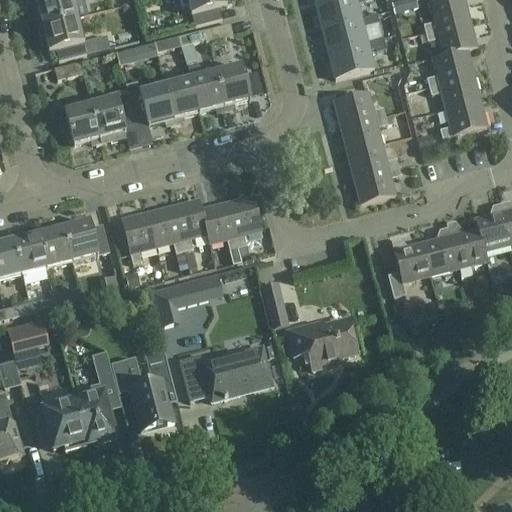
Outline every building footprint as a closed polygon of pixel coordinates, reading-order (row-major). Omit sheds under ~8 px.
[(36,26),(37,31),(78,21),(72,0),(42,0),(43,2),(35,4),(40,25),(36,26)] [(179,0),(182,10),(188,9),(193,31),(221,24),(218,12),(226,10),(223,0),(179,0)] [(313,0),(317,12),(363,0),(361,0),(354,2),(353,0),(313,0)] [(370,0),(363,0),(317,12),(323,36),(389,18),(360,25),(356,10),(372,6),(370,0)] [(425,38),(470,26),(463,0),(462,0),(428,9),(433,26),(423,29),(425,38)] [(389,18),(323,36),(329,59),(383,45),(382,45),(366,49),(362,33),(391,26),(389,18)] [(84,47),(78,21),(37,31),(38,36),(43,35),(48,56),(56,54),(59,66),(110,52),(107,41),(84,47)] [(467,54),(467,55),(477,52),(470,26),(425,38),(427,46),(437,43),(441,60),(442,60),(467,54)] [(202,35),(205,45),(206,47),(234,39),(231,28),(202,35)] [(182,51),(205,45),(202,35),(179,40),(182,51)] [(182,51),(179,40),(153,47),(156,57),(182,51)] [(383,45),(329,59),(335,83),(373,74),(368,54),(375,52),(375,55),(384,53),(383,45)] [(442,60),(441,60),(431,62),(436,80),(426,82),(428,91),(473,79),(467,55),(467,54),(442,60)] [(80,79),(77,66),(54,72),(57,85),(80,79)] [(225,116),(215,76),(202,79),(199,69),(187,72),(190,82),(199,118),(219,113),(220,118),(225,116)] [(215,76),(225,116),(230,115),(229,110),(250,105),(241,69),(215,76)] [(441,97),(445,114),(480,105),(473,79),(428,91),(431,100),(441,97)] [(165,89),(175,129),(180,128),(179,123),(199,118),(190,82),(165,89)] [(127,98),(135,127),(146,124),(148,131),(169,126),(170,131),(175,129),(165,89),(127,98)] [(340,132),(385,121),(383,112),(373,114),(368,97),(333,106),(340,132)] [(90,108),(100,149),(105,147),(104,142),(125,137),(123,130),(135,127),(127,98),(90,108)] [(437,119),(434,105),(411,109),(413,123),(437,119)] [(487,131),(480,105),(445,114),(449,131),(439,134),(442,143),(487,131)] [(100,149),(90,108),(64,115),(74,150),(94,145),(96,150),(100,149)] [(385,121),(340,132),(347,158),(382,149),(377,132),(387,129),(385,121)] [(353,183),(398,171),(396,163),(386,165),(382,149),(347,158),(353,183)] [(400,180),(398,171),(353,183),(360,209),(395,200),(390,183),(400,180)] [(226,207),(238,252),(240,261),(248,259),(246,250),(244,240),(261,236),(252,201),(226,207)] [(172,211),(184,256),(192,253),(190,243),(206,239),(207,239),(201,214),(199,204),(172,211)] [(509,206),(501,208),(511,249),(511,213),(511,214),(509,206)] [(207,239),(206,239),(209,249),(226,245),(229,255),(238,252),(226,207),(201,214),(207,239)] [(511,249),(501,208),(492,210),(494,219),(475,223),(487,266),(484,256),(511,249)] [(175,258),(184,256),(172,211),(147,217),(156,252),(173,248),(175,258)] [(139,257),(156,252),(147,217),(121,224),(130,259),(121,261),(123,271),(142,267),(139,257)] [(446,228),(458,273),(487,266),(475,223),(474,224),(477,233),(458,238),(455,226),(446,228)] [(66,225),(62,226),(72,267),(109,258),(102,229),(90,232),(88,225),(68,230),(66,225)] [(47,274),(72,267),(62,226),(57,228),(58,233),(38,238),(47,274)] [(423,247),(431,280),(458,273),(446,228),(447,232),(439,234),(441,243),(423,247)] [(21,280),(47,274),(38,238),(17,243),(15,239),(11,240),(21,280)] [(0,285),(21,280),(11,240),(6,241),(7,246),(0,247),(0,285)] [(402,288),(431,280),(423,247),(402,252),(400,244),(391,246),(399,276),(387,279),(393,303),(405,300),(402,288)] [(187,268),(189,274),(197,272),(193,256),(185,258),(187,268)] [(187,268),(185,258),(176,260),(178,270),(187,268)] [(136,277),(125,279),(128,293),(140,290),(136,277)] [(271,335),(289,331),(278,288),(261,292),(271,335)] [(56,311),(53,300),(28,307),(31,317),(56,311)] [(403,305),(392,308),(395,321),(406,318),(403,305)] [(48,350),(42,324),(6,333),(12,359),(48,350)] [(331,365),(357,358),(348,324),(324,330),(319,327),(287,335),(293,361),(307,357),(312,374),(332,369),(331,365)] [(211,407),(272,391),(262,352),(202,367),(200,359),(178,365),(189,406),(209,401),(211,407)] [(105,358),(92,361),(100,391),(113,388),(105,358)] [(174,427),(166,397),(175,394),(168,368),(149,373),(152,387),(142,389),(135,361),(110,367),(117,396),(129,393),(140,435),(174,427)] [(0,375),(5,393),(21,388),(14,365),(11,366),(10,363),(0,366),(1,369),(0,369),(0,375)] [(76,405),(88,450),(115,442),(103,397),(76,405)] [(0,465),(20,460),(9,421),(3,399),(0,399),(0,465)] [(88,450),(76,405),(75,405),(75,406),(42,415),(53,454),(63,451),(64,456),(88,450)]
